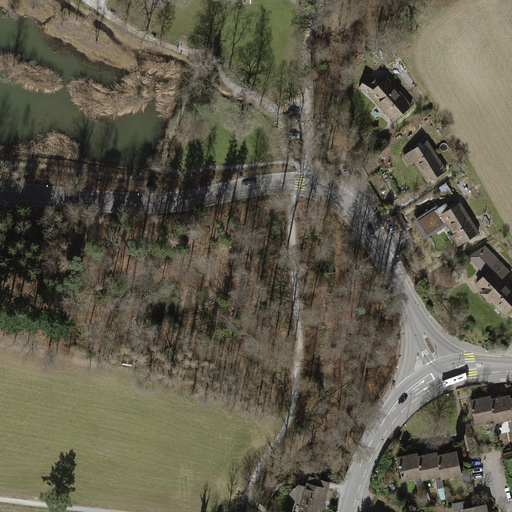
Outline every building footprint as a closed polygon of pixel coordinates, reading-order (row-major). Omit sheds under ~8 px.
[(366,96),(396,124),(414,104),(384,77),(366,96)] [(422,141),(397,158),(405,172),(414,167),(426,185),(444,174),(422,141)] [(454,204),(435,217),(456,248),(476,235),(454,204)] [(483,274),(471,286),(506,321),(511,314),(511,289),(507,285),(511,280),(511,274),(483,246),(469,261),(483,274)] [(490,397),(471,401),(476,423),(495,420),(491,401),(490,397)] [(511,408),(510,400),(509,397),(491,401),(495,420),(496,422),(511,418),(511,408)] [(461,475),(456,453),(437,457),(441,476),(442,479),(461,475)] [(437,457),(436,454),(417,458),(421,476),(422,480),(441,476),(437,457)] [(417,455),(398,459),(403,480),(421,476),(417,458),(417,455)] [(322,511),(330,488),(305,481),(302,490),(296,488),(289,495),(299,505),(296,511),(322,511)]
